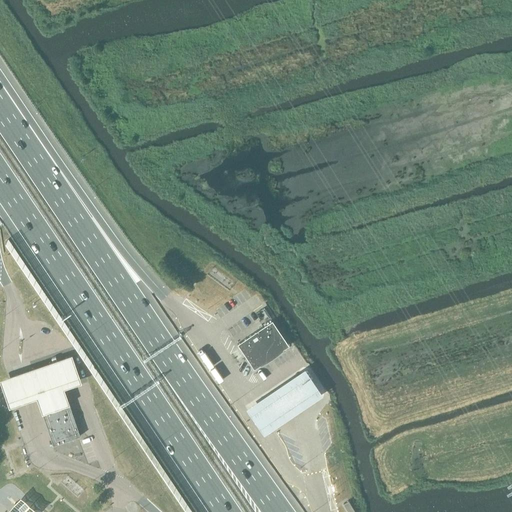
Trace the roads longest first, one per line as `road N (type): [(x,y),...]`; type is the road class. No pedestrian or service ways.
road 1 (motorway): [(278,511),(0,107)]
road 2 (motorway): [(0,178),(224,511)]
road 3 (motorway): [(163,299),(0,75)]
